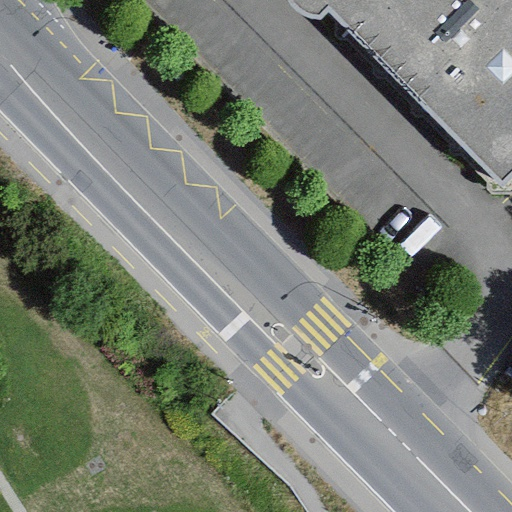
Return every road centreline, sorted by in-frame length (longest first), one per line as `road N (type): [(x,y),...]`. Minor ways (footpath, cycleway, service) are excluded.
road 1 (primary): [(0,29),(402,439)]
road 2 (residential): [(402,439),(511,322)]
